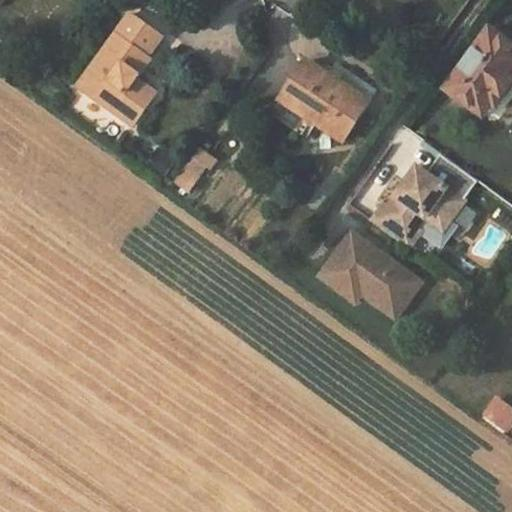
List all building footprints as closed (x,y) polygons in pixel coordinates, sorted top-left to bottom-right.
[(131,14),(79,87),(135,126),(154,99),(133,85),(138,78),(151,60),(147,57),(162,36),(131,14)] [(446,89),(480,113),(489,101),(493,105),(484,117),(496,125),(511,103),(511,43),(491,29),(446,89)] [(283,98),(273,114),(303,135),(312,122),(345,142),(371,101),(308,61),(283,98)] [(133,85),(154,99),(159,92),(138,78),(133,85)] [(267,110),(273,114),(283,98),(278,94),(267,110)] [(489,101),(480,113),(484,117),(493,105),(489,101)] [(221,163),(201,148),(194,156),(207,166),(215,171),(221,163)] [(189,192),(207,166),(194,156),(175,182),(189,192)] [(385,205),(372,222),(409,249),(422,232),(442,246),(457,226),(451,222),(466,201),(418,166),(388,207),(385,205)] [(422,283),(353,232),(320,276),(356,302),(362,294),(378,305),(387,294),(404,307),(422,283)] [(396,318),(404,307),(387,294),(378,305),(396,318)] [(511,408),(502,401),(489,418),(510,433),(511,429),(511,408)]
